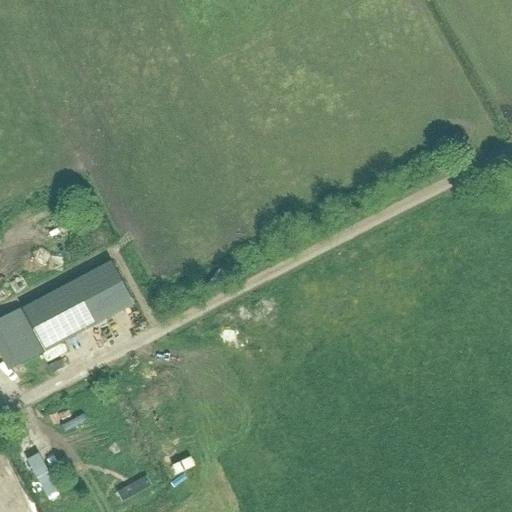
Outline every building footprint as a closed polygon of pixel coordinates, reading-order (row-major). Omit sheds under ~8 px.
[(43,229),(63,225),(59,204),(39,208),(43,229)] [(37,251),(42,266),(53,263),(48,247),(37,251)] [(0,270),(0,279),(4,289),(14,284),(19,296),(49,282),(36,254),(0,270)] [(133,307),(111,264),(0,321),(0,337),(17,369),(133,307)] [(0,308),(19,300),(14,289),(5,293),(0,282),(0,308)] [(75,357),(57,359),(58,374),(77,372),(75,357)] [(83,466),(95,488),(115,476),(102,455),(83,466)]
